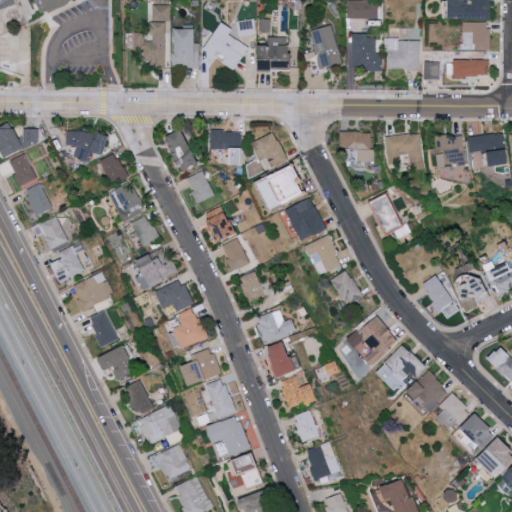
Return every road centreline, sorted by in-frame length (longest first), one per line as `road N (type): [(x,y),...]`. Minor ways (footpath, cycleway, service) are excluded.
road 1 (residential): [(511,106),(0,103)]
road 2 (residential): [(304,511),(223,307),(121,104)]
road 3 (residential): [(511,420),(391,297),(308,141),(306,105)]
road 4 (secondary): [(0,264),(127,511)]
road 5 (secondary): [(149,511),(58,336)]
road 6 (secondary): [(58,336),(0,218)]
